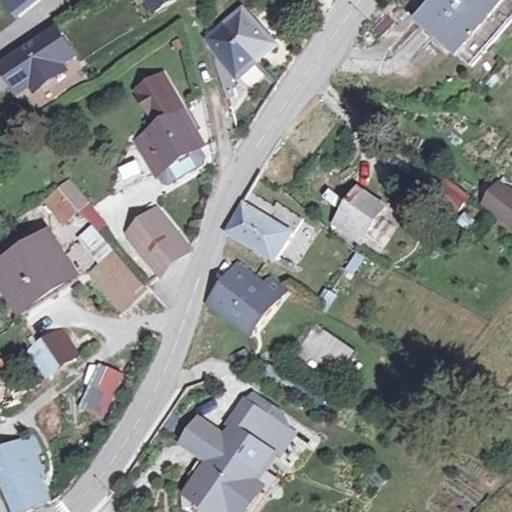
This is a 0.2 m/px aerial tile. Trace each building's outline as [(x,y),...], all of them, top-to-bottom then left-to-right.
[(0,0),(0,3),(6,11),(20,0),(0,0)] [(138,0),(144,10),(162,0),(138,0)] [(509,0),(418,0),(409,11),(460,55),(509,0)] [(511,31),(511,0),(509,0),(460,55),(479,71),(511,31)] [(224,25),(207,40),(218,55),(211,61),(217,77),(226,70),(236,80),(256,61),(276,42),(243,8),(224,25)] [(30,83),(51,70),(47,63),(64,52),(46,24),(0,53),(0,73),(9,87),(25,76),(30,83)] [(126,79),(147,115),(173,100),(152,63),(126,79)] [(30,93),(39,106),(56,94),(47,82),(30,93)] [(147,115),(123,129),(143,163),(144,162),(155,156),(190,137),(194,134),(173,100),(147,115)] [(190,137),(155,156),(163,170),(193,154),(195,146),(190,137)] [(155,156),(144,162),(149,170),(156,174),(163,170),(155,156)] [(135,159),(114,167),(121,184),(142,175),(135,159)] [(511,190),(499,180),(482,200),(511,224),(511,190)] [(457,214),(470,195),(449,181),(437,200),(457,214)] [(81,212),(86,209),(92,203),(73,183),(66,188),(61,191),(81,212)] [(61,191),(45,203),(63,223),(81,212),(61,191)] [(385,211),(362,192),(334,226),(359,244),(385,211)] [(249,195),(229,236),(275,263),(300,220),(279,207),(276,211),(249,195)] [(146,201),(114,229),(149,269),(180,239),(146,201)] [(37,230),(0,252),(0,298),(1,300),(58,264),(37,230)] [(103,243),(81,266),(116,302),(139,281),(103,243)] [(243,265),(240,270),(208,306),(250,340),(281,304),(292,292),(274,278),(267,285),(243,265)] [(24,335),(30,348),(22,352),(33,371),(66,351),(55,334),(47,339),(39,327),(24,335)] [(352,361),(312,330),(290,360),(328,390),(352,361)] [(0,344),(0,400),(5,398),(2,392),(21,381),(0,344)] [(104,414),(121,370),(100,362),(83,406),(104,414)] [(218,433),(202,455),(211,463),(188,495),(211,511),(233,511),(254,481),(267,462),(277,468),(297,442),(248,405),(229,429),(235,433),(230,442),(218,433)] [(218,433),(202,422),(185,441),(202,455),(218,433)] [(20,427),(0,437),(0,495),(6,509),(39,491),(21,452),(31,446),(20,427)] [(277,468),(267,462),(254,481),(262,487),(277,468)] [(262,487),(254,481),(233,511),(252,511),(268,492),(262,487)]
